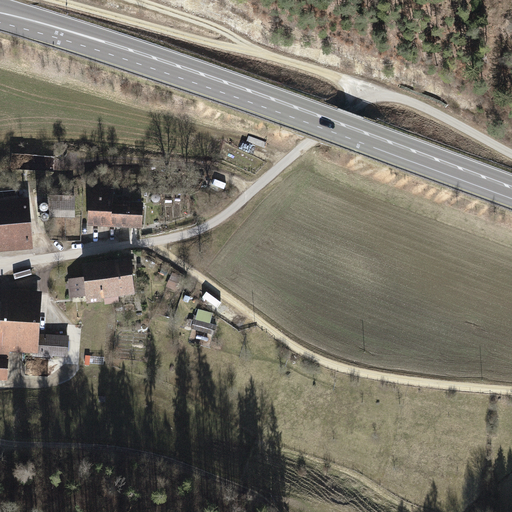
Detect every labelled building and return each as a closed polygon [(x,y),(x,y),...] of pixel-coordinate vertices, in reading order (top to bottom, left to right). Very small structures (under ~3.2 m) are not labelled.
[(114,190),(91,189),(89,224),(142,227),(143,206),(113,205),(114,190)] [(75,196),(50,196),(50,209),(75,209),(75,196)] [(27,200),(0,201),(0,244),(30,242),(27,200)] [(45,204),(43,204),(42,205),(40,206),(40,208),(40,210),(42,212),(43,213),(45,213),(47,212),(48,210),(49,208),(48,206),(47,205),(45,204)] [(46,214),(44,214),(43,214),(41,216),(41,218),(41,220),(43,221),(44,222),(46,222),(48,221),(49,220),(50,218),(49,216),(48,214),(46,214)] [(132,260),(106,263),(113,302),(119,301),(118,295),(134,292),(132,260)] [(113,302),(106,263),(84,266),(85,278),(71,280),(73,297),(87,296),(87,299),(107,296),(107,299),(106,299),(106,303),(113,302)] [(26,298),(6,297),(5,321),(0,321),(0,377),(5,378),(7,347),(34,348),(34,353),(67,355),(68,340),(36,338),(39,299),(35,299),(35,292),(27,291),(26,298)] [(217,327),(195,321),(193,328),(215,334),(217,327)]
